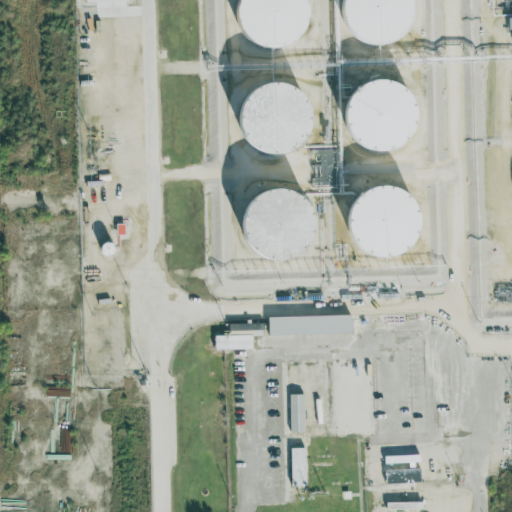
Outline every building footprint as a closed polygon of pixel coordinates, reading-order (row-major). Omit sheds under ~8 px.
[(291,0),(228,0),(234,48),(296,40),(291,0)] [(379,44),(408,32),(408,4),(406,0),(400,0),(334,0),(334,13),(347,43),(379,44)] [(310,140),(300,104),(292,107),(283,78),(226,94),(245,159),(310,140)] [(409,125),(398,81),(368,80),(339,87),(338,114),(347,149),(375,150),(409,141),(409,125)] [(361,256),(411,252),(406,186),(340,191),(345,251),(361,250),(361,256)] [(299,264),(309,216),(297,214),(300,200),(241,188),(228,249),(299,264)] [(122,224),(114,224),(114,235),(122,234),(122,224)] [(97,243),(96,255),(111,255),(111,244),(97,243)] [(264,335),(347,333),(346,315),(264,317),(264,335)] [(212,350),(250,349),(250,336),(256,336),(256,324),(237,324),(237,330),(220,330),(220,335),(211,336),(212,350)]
